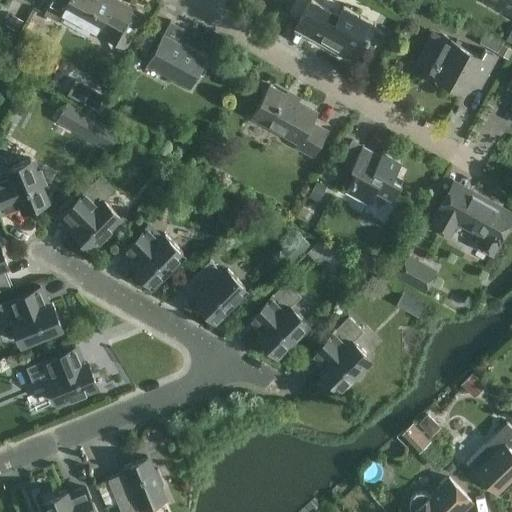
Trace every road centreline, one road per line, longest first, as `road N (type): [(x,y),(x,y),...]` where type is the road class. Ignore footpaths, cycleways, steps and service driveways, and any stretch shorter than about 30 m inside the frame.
road 1 (residential): [(476,168),(176,0)]
road 2 (residential): [(0,468),(241,368)]
road 3 (residential): [(241,368),(42,260)]
